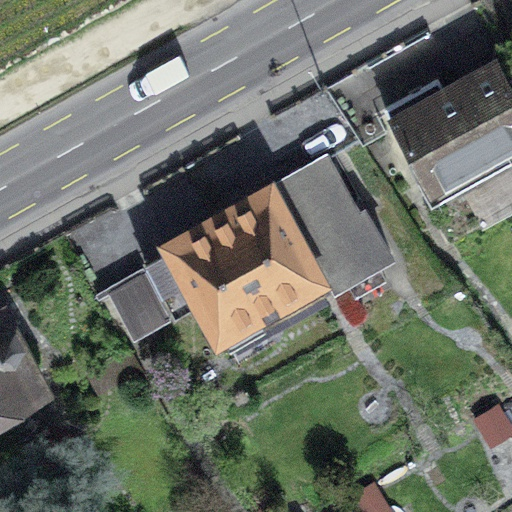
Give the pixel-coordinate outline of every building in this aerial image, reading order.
[(437,79),(386,107),(429,185),(511,139),(511,89),(496,60),(443,89),(437,79)] [(325,156),(275,184),(335,286),(389,254),(363,209),(357,212),(325,156)] [(268,190),(145,261),(175,313),(202,298),(230,345),(326,290),(268,190)] [(0,322),(0,414),(39,393),(0,322)] [(128,346),(86,369),(98,391),(140,367),(128,346)] [(511,417),(499,400),(475,416),(493,442),(511,428),(511,417)] [(391,511),(373,483),(354,495),(364,511),(391,511)]
